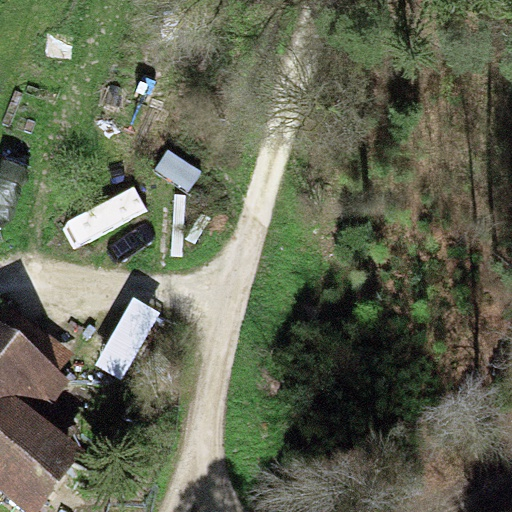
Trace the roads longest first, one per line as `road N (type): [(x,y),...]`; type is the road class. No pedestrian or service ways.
road 1 (track): [(221,295),(323,0)]
road 2 (track): [(195,462),(221,295)]
